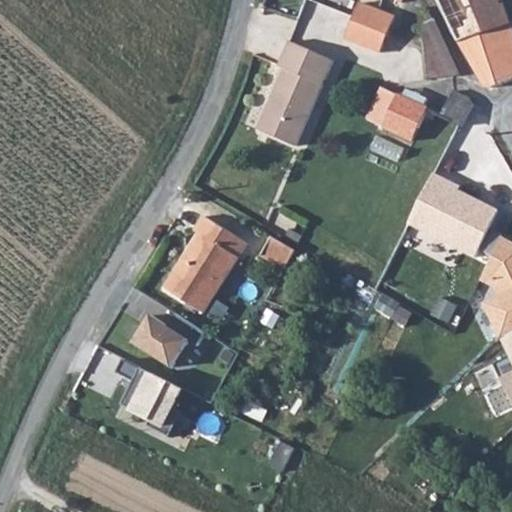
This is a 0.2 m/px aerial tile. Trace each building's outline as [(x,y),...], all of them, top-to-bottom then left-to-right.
[(383,0),(382,3),(404,14),(406,0),(383,0)] [(440,0),(461,42),(511,24),(503,0),(440,0)] [(359,3),(345,38),(381,53),(396,16),(359,3)] [(439,27),(435,18),(421,22),(430,79),(461,77),(439,27)] [(511,23),(511,24),(461,42),(485,83),(492,86),(511,78),(511,23)] [(293,146),(333,61),(291,41),(279,66),(285,69),(257,130),(293,146)] [(367,120),(382,127),(398,95),(382,88),(367,120)] [(453,89),(439,112),(464,125),(475,105),(470,96),(453,89)] [(398,95),(382,127),(412,141),(427,109),(425,108),(428,101),(407,90),(403,98),(398,95)] [(438,175),(411,224),(477,260),(502,214),(456,189),(457,185),(438,175)] [(182,261),(164,292),(204,315),(245,244),(201,218),(191,235),(201,240),(187,264),(182,261)] [(511,241),(501,236),(481,282),(493,287),(486,305),(505,340),(511,337),(511,241)] [(293,250),(269,237),(258,258),(282,270),(293,250)] [(197,347),(161,319),(143,349),(181,373),(197,347)] [(156,378),(137,416),(175,435),(194,396),(156,378)]
